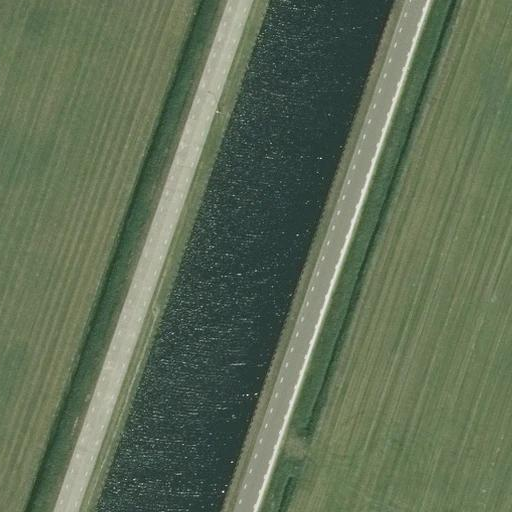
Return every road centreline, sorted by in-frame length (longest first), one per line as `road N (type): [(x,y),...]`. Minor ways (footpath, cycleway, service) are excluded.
road 1 (unclassified): [(66,511),(241,0)]
road 2 (tertiary): [(244,511),(417,0)]
